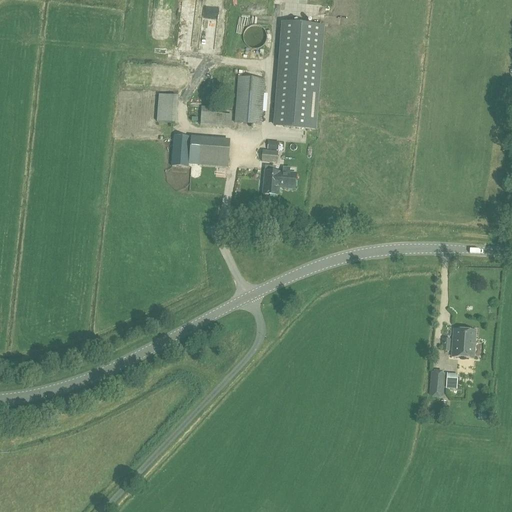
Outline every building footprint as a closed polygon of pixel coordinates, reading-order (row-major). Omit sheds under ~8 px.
[(276,126),(315,129),(323,25),(283,22),(276,126)] [(243,34),(243,36),(243,37),(243,38),(243,40),(244,41),(244,42),(245,43),(246,44),(247,45),(248,46),(249,47),(250,48),(251,48),(253,49),(254,49),(255,49),(257,49),(258,48),(259,48),(260,47),(262,46),(263,46),(263,45),(264,43),(265,42),(265,41),(266,40),(266,38),(266,37),(266,36),(266,34),(265,33),(265,32),(264,31),(263,30),(263,29),(262,28),(260,27),(259,26),(258,26),(257,26),(255,25),(254,25),(253,26),(251,26),(250,26),(249,27),(248,28),(247,29),(246,30),(245,31),(244,32),(244,33),(243,34)] [(261,125),(265,79),(238,77),(234,123),(261,125)] [(179,116),(180,91),(161,91),(161,116),(179,116)] [(189,161),(190,138),(191,137),(174,136),(171,166),(188,168),(189,161)] [(200,138),(199,139),(197,162),(197,165),(228,167),(230,140),(200,138)] [(263,149),(262,158),(261,162),(277,163),(277,160),(279,142),(268,141),(267,150),(263,149)] [(295,189),(296,174),(289,173),(289,168),(283,168),(283,173),(265,171),(263,194),(278,195),(279,188),(295,189)] [(474,359),(476,331),(453,329),(451,357),(474,359)] [(449,351),(450,339),(442,338),(441,351),(449,351)] [(443,396),(444,373),(431,372),(430,395),(443,396)] [(457,389),(457,387),(458,374),(446,374),(446,389),(457,389)] [(490,410),(479,410),(478,420),(489,420),(490,410)]
